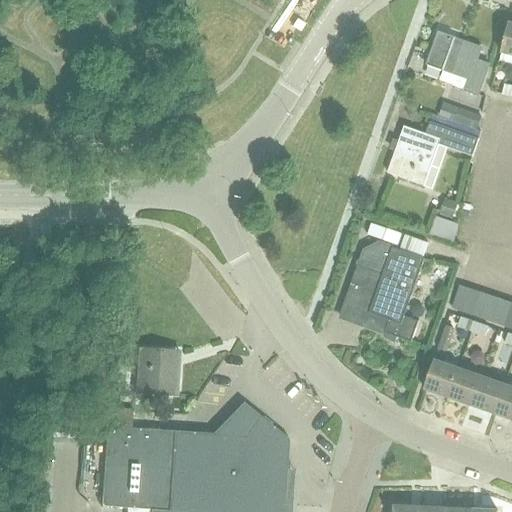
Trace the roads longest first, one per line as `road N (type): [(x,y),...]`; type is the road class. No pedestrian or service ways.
road 1 (residential): [(377,417),(333,387),(284,326),(202,191)]
road 2 (secondary): [(202,191),(234,168),(353,0)]
road 3 (secondary): [(0,196),(202,191)]
road 4 (residential): [(511,472),(377,417)]
